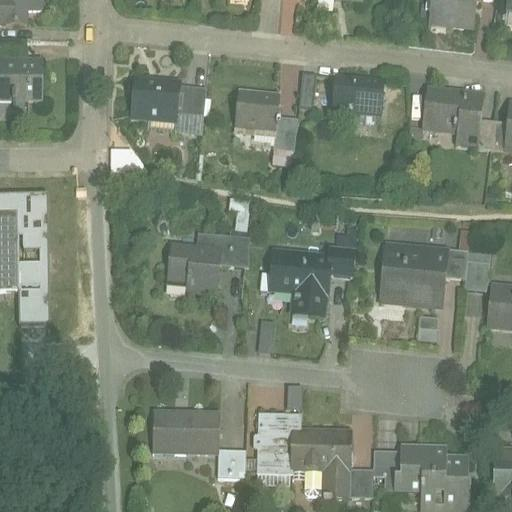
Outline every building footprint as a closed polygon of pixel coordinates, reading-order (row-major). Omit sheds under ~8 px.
[(39,22),(38,0),(0,0),(0,35),(22,36),(22,21),(39,22)] [(308,0),(308,9),(356,13),(357,0),(308,0)] [(425,0),(422,36),(469,40),(472,6),(472,0),(425,0)] [(511,0),(501,0),(499,19),(511,20),(511,0)] [(0,68),(15,69),(15,58),(0,57),(0,68)] [(0,114),(37,115),(38,69),(15,69),(0,68),(0,114)] [(298,83),(293,131),(305,132),(310,84),(298,83)] [(378,90),(331,86),(327,123),(374,128),(378,90)] [(174,90),(132,87),(131,100),(125,100),(123,128),(170,133),(174,94),(174,90)] [(197,96),(174,94),(170,133),(169,143),(196,145),(198,125),(194,125),(197,96)] [(479,103),(423,97),(418,140),(451,144),(449,155),(473,158),(476,131),(479,103)] [(275,104),(230,100),(226,138),(271,143),(272,129),(275,104)] [(502,134),(499,161),(511,162),(511,110),(505,109),(502,134)] [(293,131),(272,129),(271,143),(267,177),(287,179),(293,131)] [(489,132),(476,131),(473,158),(486,160),(489,132)] [(502,134),(489,132),(486,160),(499,161),(502,134)] [(0,301),(12,301),(11,216),(0,215),(0,301)] [(354,252),(356,238),(337,236),(336,251),(354,252)] [(455,237),(453,260),(465,262),(467,239),(455,237)] [(191,245),(190,258),(213,260),(212,276),(241,279),(243,250),(191,245)] [(302,264),(265,261),(261,303),(286,305),(284,327),(321,330),(325,288),(347,290),(350,258),(303,253),(302,264)] [(379,253),(373,314),(435,320),(439,288),(441,259),(379,253)] [(178,304),(209,307),(212,276),(213,260),(190,258),(165,255),(161,296),(179,298),(178,304)] [(441,259),(439,288),(462,290),(465,262),(453,260),(441,259)] [(484,264),(465,262),(462,290),(461,299),(480,301),(484,264)] [(511,294),(488,292),(482,340),(510,343),(510,356),(511,356),(511,294)] [(260,326),(259,355),(272,356),(274,326),(260,326)] [(434,329),(414,327),(411,349),(432,351),(434,329)] [(286,415),(301,415),(301,391),(286,391),(286,415)] [(214,422),(148,419),(146,465),(212,467),(212,460),(214,422)] [(252,424),(250,470),(250,480),(249,497),(285,499),(285,483),(287,440),(295,441),(296,426),(252,424)] [(348,443),(287,440),(285,483),(317,485),(316,511),(342,511),(342,507),(343,486),(346,486),(346,481),(348,443)] [(388,478),(387,505),(415,506),(414,511),(464,511),(466,474),(438,472),(438,468),(431,468),(431,458),(393,456),(392,463),(392,479),(388,478)] [(511,511),(511,458),(486,458),(484,511),(511,511)] [(240,461),(212,460),(212,467),(211,489),(239,490),(239,479),(240,470),(240,461)] [(366,462),(365,482),(364,504),(387,505),(388,478),(392,479),(392,463),(366,462)] [(346,486),(343,486),(342,507),(364,508),(364,504),(365,482),(346,481),(346,486)]
